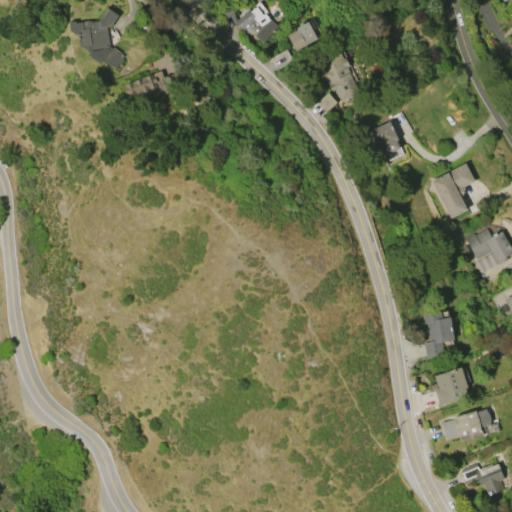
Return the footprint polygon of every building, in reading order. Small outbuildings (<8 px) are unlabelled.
[(231,22),(242,14),(241,14),(248,8),(250,10),(255,6),(254,4),(258,1),(267,12),(264,14),(268,19),(269,19),(277,26),(261,44),(254,35),(256,33),(254,31),(247,36),(244,31),(240,34),(231,22)] [(91,22),(97,21),(106,7),(117,15),(109,27),(106,27),(109,46),(125,56),(116,70),(101,61),(100,63),(88,55),(90,52),(78,45),(77,36),(69,31),(68,22),(74,21),(75,23),(90,20),(91,22)] [(295,28),(306,21),(316,39),(294,51),(286,35),(296,30),(295,28)] [(316,63),(339,53),(342,58),(344,57),(348,66),(346,67),(349,73),(348,73),(357,92),(339,101),(334,90),(330,91),(316,63)] [(131,93),(127,83),(160,71),(162,77),(166,76),(170,87),(169,88),(175,106),(172,107),(169,99),(152,105),(147,91),(140,94),(139,90),(131,93)] [(316,102),(327,92),(335,102),(324,112),(316,102)] [(398,149),(381,156),(374,140),(367,143),(362,133),(388,121),(397,140),(395,141),(398,149)] [(467,210),(450,219),(431,181),(465,164),(474,181),(464,186),(461,198),(467,210)] [(464,238),(473,233),(474,235),(486,228),(490,237),(501,231),(511,251),(511,253),(505,257),(506,259),(498,264),(497,263),(479,273),(473,263),(491,253),(490,251),(476,259),(464,238)] [(511,317),(503,299),(511,294),(511,325),(509,324),(511,317)] [(448,317),(452,340),(451,340),(452,345),(441,347),(442,355),(425,358),(423,343),(429,342),(425,323),(423,324),(422,314),(439,311),(440,318),(448,317)] [(433,377),(460,368),(467,388),(464,389),(466,396),(438,406),(433,390),(437,388),(433,377)] [(474,411),(481,436),(460,442),(458,434),(445,438),(440,423),(452,419),(452,417),(474,411)] [(465,484),(460,470),(475,464),(478,471),(496,464),(503,479),(501,479),(505,488),(490,494),(491,495),(487,496),(482,484),(478,486),(476,479),(465,484)]
